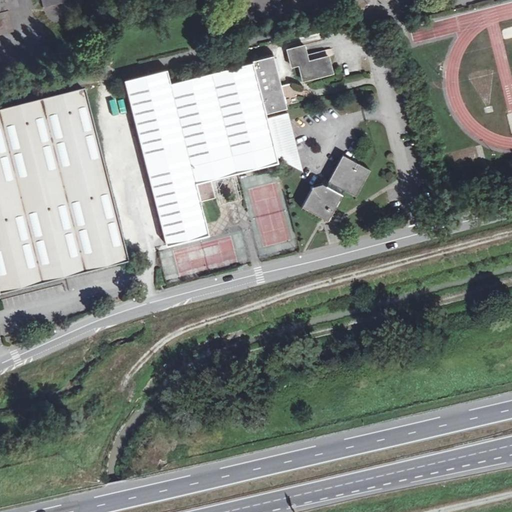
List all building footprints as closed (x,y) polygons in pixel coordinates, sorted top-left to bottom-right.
[(0,0),(0,10),(8,8),(8,10),(19,7),(17,0),(0,0)] [(8,8),(0,10),(0,34),(14,30),(8,10),(8,8)] [(299,64),(303,81),(332,73),(331,68),(328,56),(308,61),(304,45),(288,49),(292,66),(299,64)] [(253,62),(266,113),(287,107),(274,56),(253,62)] [(278,163),(277,158),(267,118),(266,113),(253,62),(171,83),(167,69),(125,80),(167,245),(209,235),(196,184),(278,163)] [(0,294),(127,262),(83,89),(0,109),(0,294)] [(267,118),(277,158),(282,157),(298,153),(288,113),(267,118)] [(302,173),(298,153),(282,157),(283,162),(302,173)] [(326,186),(322,183),(313,186),(312,188),(302,207),(328,221),(345,191),(355,196),(369,169),(342,155),(328,181),(329,182),(326,186)]
